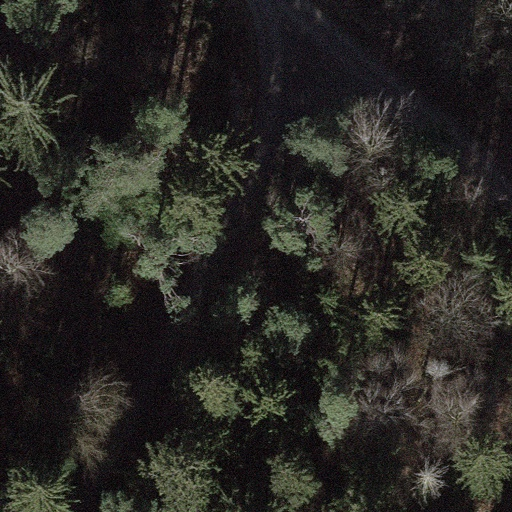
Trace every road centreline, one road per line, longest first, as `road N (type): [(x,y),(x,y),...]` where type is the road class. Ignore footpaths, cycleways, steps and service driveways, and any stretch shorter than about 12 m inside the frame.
road 1 (track): [(342,43),(264,161),(70,511)]
road 2 (track): [(511,189),(296,0)]
